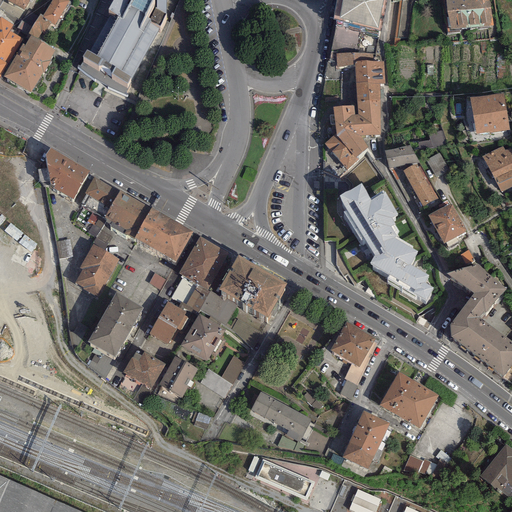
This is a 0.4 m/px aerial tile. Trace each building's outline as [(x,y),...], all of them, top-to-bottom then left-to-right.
[(34,0),(8,0),(5,6),(24,17),(34,0)] [(70,7),(57,0),(54,0),(43,21),(30,13),(18,36),(40,48),(50,30),(56,34),(70,7)] [(121,0),(82,71),(128,96),(168,24),(166,0),(121,0)] [(370,0),(342,0),(336,36),(376,44),(382,15),(368,13),(370,0)] [(440,4),(446,37),(491,30),(486,0),(459,0),(459,1),(440,4)] [(18,28),(4,19),(0,25),(0,80),(24,41),(14,35),(18,28)] [(29,45),(5,84),(31,100),(56,61),(29,45)] [(385,67),(374,67),(373,57),(337,60),(338,71),(357,70),(361,121),(356,121),(356,112),(334,114),(336,141),(326,149),(347,173),(371,153),(361,141),(382,140),(378,89),(386,88),(385,67)] [(501,100),(468,105),(473,138),(507,133),(501,100)] [(511,155),(508,147),(480,162),(500,198),(511,191),(511,155)] [(411,150),(386,156),(389,171),(419,164),(411,150)] [(46,152),(29,182),(68,203),(85,173),(46,152)] [(440,155),(427,162),(437,179),(449,171),(440,155)] [(422,212),(436,204),(415,168),(401,177),(422,212)] [(190,238),(91,183),(73,214),(172,270),(190,238)] [(420,263),(395,248),(398,247),(393,238),(397,235),(393,229),(400,225),(387,204),(373,212),(364,197),(360,199),(337,199),(337,213),(374,273),(430,308),(436,298),(428,294),(432,288),(412,276),(420,263)] [(455,209),(431,221),(445,249),(469,236),(455,209)] [(62,228),(54,229),(62,273),(70,272),(68,259),(74,258),(71,241),(64,242),(62,228)] [(232,262),(202,245),(181,282),(211,299),(232,262)] [(97,302),(118,264),(88,249),(76,272),(82,275),(74,290),(97,302)] [(475,262),(470,252),(460,257),(465,268),(475,262)] [(287,294),(241,267),(220,303),(266,329),(287,294)] [(454,349),(505,384),(511,373),(511,349),(483,329),(507,295),(475,273),(449,283),(476,302),(452,336),(454,349)] [(112,300),(86,348),(116,364),(142,316),(112,300)] [(165,307),(147,338),(167,350),(185,319),(165,307)] [(198,319),(181,350),(206,363),(222,332),(198,319)] [(342,329),(328,356),(355,371),(370,344),(342,329)] [(132,361),(123,378),(150,394),(165,370),(144,358),(140,366),(132,361)] [(159,390),(179,401),(195,374),(175,362),(159,390)] [(230,387),(207,373),(198,388),(221,402),(230,387)] [(435,401),(396,378),(377,411),(416,433),(435,401)] [(310,424),(257,397),(249,414),(287,434),(283,441),(298,448),(310,424)] [(360,416),(340,462),(370,475),(390,429),(360,416)] [(511,450),(506,445),(480,478),(511,503),(511,502),(511,450)] [(69,511),(0,481),(0,511),(69,511)] [(375,511),(414,511),(383,499),(379,502),(375,511)]
